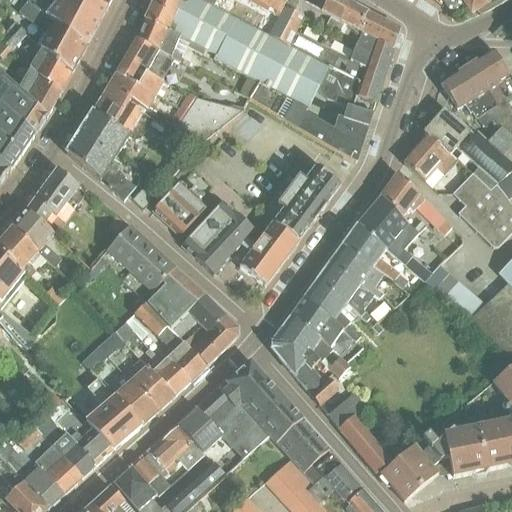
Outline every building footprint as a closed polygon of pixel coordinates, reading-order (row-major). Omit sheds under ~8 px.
[(5,0),(4,2),(16,13),(26,1),(25,0),(5,0)] [(105,13),(87,0),(30,0),(27,4),(28,5),(37,12),(86,51),(105,13)] [(87,0),(105,13),(112,0),(87,0)] [(155,0),(145,23),(172,36),(188,0),(155,0)] [(188,0),(172,36),(180,40),(205,53),(206,53),(216,58),(214,62),(247,80),(255,84),(308,112),(309,112),(318,95),(327,103),(347,111),(347,110),(351,111),(360,86),(291,50),(290,49),(279,43),(270,39),(257,32),(236,21),(221,13),(210,7),(196,0),(188,0)] [(241,0),(267,13),(279,20),(284,10),(289,0),(241,0)] [(299,0),(289,0),(284,10),(294,15),(300,4),(298,3),(299,0)] [(338,24),(347,5),(338,0),(329,0),(322,16),(330,21),(338,24)] [(461,0),(471,16),(490,5),(487,0),(461,0)] [(37,12),(28,5),(19,16),(44,35),(36,49),(41,53),(72,78),(86,51),(37,12)] [(338,24),(330,21),(324,32),(338,39),(340,35),(344,28),(352,32),(355,34),(365,14),(347,5),(338,24)] [(277,23),(270,39),(279,43),(290,49),(291,50),(298,35),(305,20),(294,15),(284,10),(279,20),(277,23)] [(365,14),(355,34),(362,37),(354,51),(351,63),(298,35),(291,50),(360,86),(364,73),(374,42),(393,53),(397,41),(400,33),(368,16),(365,14)] [(137,42),(136,43),(159,55),(171,62),(173,63),(180,66),(183,59),(174,55),(180,40),(172,36),(145,23),(137,42)] [(0,26),(0,40),(1,42),(8,34),(0,26)] [(311,26),(306,36),(320,43),(325,33),(311,26)] [(344,28),(340,35),(348,39),(352,32),(344,28)] [(14,31),(1,47),(11,56),(24,40),(14,31)] [(374,42),(364,73),(385,80),(394,53),(393,53),(374,42)] [(136,43),(115,78),(136,89),(143,75),(147,77),(156,82),(161,85),(173,63),(171,62),(159,55),(136,43)] [(1,47),(0,47),(0,61),(3,64),(4,63),(11,56),(1,47)] [(72,78),(41,53),(29,72),(60,98),(61,99),(72,78)] [(493,53),(441,86),(452,104),(457,112),(465,107),(470,116),(472,115),(476,122),(485,116),(497,128),(500,131),(488,145),(511,166),(511,82),(511,81),(499,63),(493,53)] [(60,98),(29,72),(17,92),(30,100),(28,105),(47,122),(60,98)] [(364,73),(360,86),(351,111),(371,117),(371,116),(373,117),(376,106),(385,80),(364,73)] [(115,78),(100,103),(113,109),(116,103),(121,105),(123,101),(131,105),(129,109),(144,118),(147,113),(149,115),(152,117),(153,115),(156,117),(160,112),(152,108),(164,86),(161,85),(156,82),(147,77),(143,75),(136,89),(115,78)] [(308,112),(255,84),(245,101),(249,103),(296,133),(356,167),(368,131),(373,117),(371,116),(371,117),(351,111),(347,110),(347,111),(343,122),(338,120),(334,133),(306,116),(308,112)] [(0,111),(34,141),(35,139),(47,122),(0,85),(0,111)] [(188,98),(171,124),(178,128),(196,100),(188,98)] [(244,113),(226,109),(197,100),(185,117),(172,136),(196,151),(244,113)] [(92,116),(91,118),(114,132),(128,109),(129,109),(131,105),(123,101),(121,105),(116,103),(113,109),(100,103),(92,116)] [(91,118),(77,140),(95,150),(89,161),(95,165),(101,155),(116,164),(126,148),(130,142),(135,145),(140,144),(153,123),(144,118),(129,109),(128,109),(114,132),(91,118)] [(0,140),(22,159),(34,141),(0,111),(0,140)] [(511,166),(488,145),(477,136),(474,139),(444,112),(424,136),(428,139),(455,163),(456,162),(452,158),(457,152),(477,171),(496,189),(505,181),(511,175),(511,166)] [(428,139),(404,167),(424,185),(436,172),(442,177),(455,163),(428,139)] [(10,176),(21,159),(22,159),(0,140),(0,170),(7,177),(9,178),(10,176)] [(95,150),(77,140),(67,156),(102,186),(124,205),(136,190),(111,170),(116,164),(101,155),(95,165),(89,161),(95,150)] [(138,181),(145,171),(126,159),(119,169),(138,181)] [(169,164),(158,177),(168,185),(178,172),(169,164)] [(9,178),(7,177),(0,170),(0,190),(3,186),(9,178)] [(340,188),(316,170),(305,184),(299,180),(277,209),(283,213),(274,226),(298,244),(312,226),(313,226),(326,209),(325,208),(340,188)] [(477,171),(452,198),(465,210),(457,218),(493,252),(498,252),(511,237),(511,208),(508,203),(507,203),(496,189),(477,171)] [(57,172),(27,214),(44,229),(53,218),(56,221),(68,207),(71,209),(73,206),(76,209),(78,208),(88,197),(57,172)] [(381,199),(381,200),(403,222),(409,213),(413,216),(416,212),(444,240),(453,231),(425,204),(421,200),(420,199),(398,176),(381,199)] [(511,199),(511,190),(505,181),(496,189),(507,203),(508,203),(511,199)] [(208,211),(180,185),(153,215),(180,240),(208,211)] [(143,213),(157,199),(145,188),(132,203),(143,213)] [(357,228),(356,228),(386,254),(424,285),(432,276),(404,253),(411,246),(418,237),(403,222),(381,200),(380,201),(370,212),(357,228)] [(299,245),(298,244),(274,226),(256,250),(246,243),(253,235),(254,236),(255,235),(224,205),(182,250),(214,279),(215,278),(214,277),(231,259),(242,268),(240,270),(239,271),(241,272),(248,277),(264,289),(265,290),(266,289),(299,245)] [(10,233),(38,257),(55,271),(62,263),(46,250),(55,238),(44,229),(27,214),(10,233)] [(120,240),(129,230),(117,219),(108,230),(120,240)] [(356,228),(341,249),(383,279),(393,286),(399,278),(400,277),(380,262),(386,254),(356,228)] [(121,284),(151,249),(130,230),(129,230),(120,240),(99,263),(121,284)] [(0,244),(0,256),(29,283),(36,274),(28,267),(38,257),(10,233),(0,244)] [(174,271),(151,249),(121,284),(146,306),(161,291),(160,289),(174,271)] [(341,249),(329,265),(374,299),(379,304),(384,298),(374,291),(383,279),(341,249)] [(29,283),(0,256),(0,315),(4,320),(0,325),(27,354),(37,343),(1,313),(27,281),(29,283)] [(511,263),(497,278),(507,288),(511,292),(511,263)] [(329,265),(317,282),(357,315),(359,318),(366,325),(371,320),(361,311),(363,309),(364,309),(374,299),(329,265)] [(439,268),(432,276),(424,286),(432,293),(448,275),(439,268)] [(161,291),(146,306),(169,333),(204,298),(174,271),(160,289),(161,291)] [(457,283),(448,275),(432,293),(441,300),(457,283)] [(317,282),(305,298),(343,334),(344,335),(355,346),(361,340),(349,328),(359,318),(357,315),(317,282)] [(457,283),(441,300),(450,309),(467,291),(457,283)] [(511,292),(507,288),(486,308),(470,326),(511,361),(511,292)] [(53,289),(46,297),(58,308),(65,300),(53,289)] [(477,299),(467,291),(450,309),(460,318),(477,299)] [(204,298),(169,333),(178,342),(198,324),(207,333),(223,317),(205,299),(204,298)] [(305,298),(292,316),(330,351),(343,334),(305,298)] [(486,308),(477,299),(460,318),(470,326),(486,308)] [(136,316),(135,316),(159,342),(175,356),(168,363),(173,369),(190,387),(191,387),(207,372),(183,347),(178,342),(169,333),(146,306),(136,316)] [(292,316),(282,329),(320,364),(339,383),(351,370),(346,366),(340,360),(332,368),(325,361),(332,353),(330,351),(292,316)] [(195,335),(183,347),(207,372),(208,371),(208,370),(239,340),(239,332),(223,317),(207,333),(200,340),(195,335)] [(132,319),(125,326),(135,336),(141,343),(149,336),(132,319)] [(376,325),(372,330),(379,336),(383,332),(376,325)] [(115,335),(112,338),(122,348),(135,336),(125,326),(124,327),(116,335),(115,335)] [(320,364),(282,329),(270,346),(271,352),(309,397),(325,384),(312,371),(320,364)] [(112,338),(97,352),(107,362),(122,348),(112,338)] [(97,352),(82,366),(91,376),(107,362),(97,352)] [(151,353),(146,357),(150,362),(153,365),(146,371),(176,400),(190,387),(173,369),(162,357),(158,361),(151,353)] [(139,364),(132,370),(139,378),(134,383),(163,412),(176,400),(146,371),(139,364)] [(234,414),(241,408),(261,390),(267,384),(254,370),(245,369),(227,386),(228,387),(220,394),(219,393),(218,394),(218,395),(234,414)] [(511,369),(493,386),(505,400),(511,408),(511,369)] [(123,377),(107,392),(114,400),(143,429),(163,412),(129,378),(126,380),(123,377)] [(329,381),(325,384),(309,397),(320,410),(339,393),(329,381)] [(103,409),(86,425),(92,432),(114,454),(143,429),(114,400),(107,392),(97,382),(87,391),(89,392),(90,394),(103,409)] [(241,408),(258,427),(284,403),(277,395),(276,396),(271,401),(269,399),(268,400),(261,392),(262,391),(261,390),(241,408)] [(250,418),(241,408),(234,414),(233,412),(218,395),(199,412),(198,411),(178,430),(194,447),(202,456),(220,439),(243,464),(269,440),(258,427),(250,418)] [(338,432),(354,419),(362,413),(366,409),(354,395),(327,419),(338,432)] [(50,396),(37,409),(46,418),(59,406),(50,396)] [(269,440),(276,447),(302,424),(301,423),(295,428),(294,426),(293,427),(286,420),(287,419),(285,417),(290,412),(291,412),(291,411),(284,403),(258,427),(269,440)] [(59,406),(46,418),(60,433),(65,439),(95,471),(95,472),(114,454),(92,432),(86,425),(81,429),(59,406)] [(364,430),(354,419),(338,432),(348,444),(364,430)] [(511,423),(479,430),(488,473),(506,469),(511,473),(511,472),(511,423)] [(315,438),(302,424),(276,447),(289,462),(315,438)] [(148,457),(133,472),(157,499),(158,501),(171,489),(164,481),(178,469),(177,468),(180,466),(188,474),(205,459),(202,456),(194,447),(178,430),(148,457)] [(364,430),(348,444),(357,455),(374,442),(364,430)] [(488,473),(479,430),(444,438),(444,440),(450,468),(452,481),(471,477),(477,480),(485,478),(488,473)] [(33,431),(16,447),(21,452),(34,467),(34,468),(62,501),(81,484),(52,451),(33,431)] [(450,468),(444,440),(437,445),(429,436),(381,477),(405,505),(438,477),(444,469),(450,468)] [(34,467),(21,452),(8,437),(0,444),(0,465),(44,511),(50,511),(62,501),(34,468),(34,467)] [(312,469),(329,453),(315,438),(289,462),(291,463),(299,473),(303,477),(307,473),(312,469)] [(65,439),(52,451),(81,484),(95,471),(65,439)] [(374,442),(357,455),(367,466),(383,453),(374,442)] [(383,453),(367,466),(376,477),(391,463),(383,453)] [(341,468),(330,456),(313,470),(315,473),(321,480),(334,494),(344,504),(360,490),(341,468)] [(299,473),(291,463),(266,486),(274,496),(299,473)] [(0,480),(0,481),(1,480),(7,486),(6,487),(13,495),(5,503),(13,511),(44,511),(0,465),(0,480)] [(157,499),(133,472),(114,488),(134,511),(189,511),(193,509),(225,481),(213,466),(161,511),(153,503),(157,499)] [(283,505),(308,482),(303,477),(299,473),(274,496),(283,505)] [(307,473),(303,477),(308,482),(313,488),(317,484),(321,480),(315,473),(311,477),(307,473)] [(320,507),(334,494),(321,480),(317,484),(313,488),(307,494),(311,498),(320,507)] [(308,482),(283,505),(289,511),(295,511),(311,498),(307,494),(313,488),(308,482)] [(91,509),(93,511),(130,511),(111,491),(91,509)] [(380,511),(363,492),(347,507),(347,508),(345,511),(380,511)] [(311,498),(295,511),(314,511),(320,507),(311,498)] [(255,511),(256,511),(247,501),(235,511),(255,511)]
